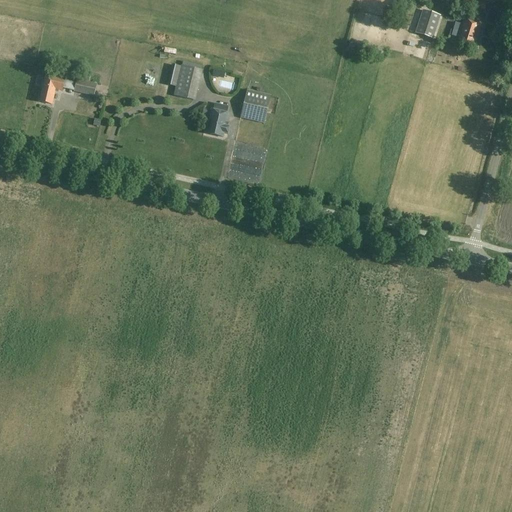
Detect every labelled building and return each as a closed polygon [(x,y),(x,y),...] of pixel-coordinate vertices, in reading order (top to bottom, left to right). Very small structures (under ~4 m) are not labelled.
[(485,11),(487,3),(476,0),(471,0),(469,7),(485,11)] [(433,40),(441,17),(423,11),(415,34),(433,40)] [(474,47),(481,26),(464,20),(458,42),(474,47)] [(175,88),(173,97),(193,101),(200,71),(172,65),(167,86),(175,88)] [(46,77),(40,102),(51,105),(55,91),(61,92),(64,82),(46,77)] [(74,92),(94,97),(97,85),(77,80),(74,92)] [(265,125),(271,97),(247,91),(241,119),(265,125)] [(227,136),(229,128),(225,127),(228,115),(211,111),(205,135),(222,139),(223,135),(227,136)]
